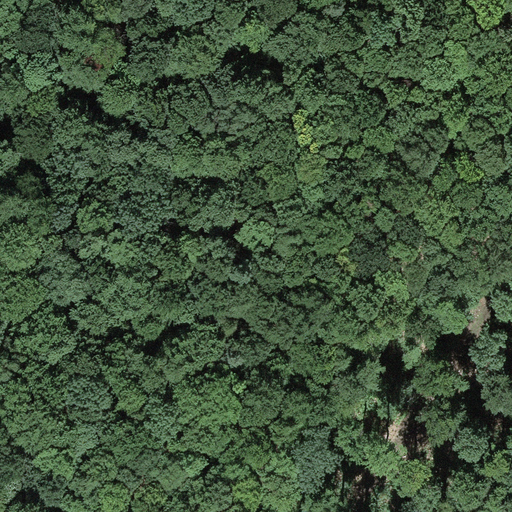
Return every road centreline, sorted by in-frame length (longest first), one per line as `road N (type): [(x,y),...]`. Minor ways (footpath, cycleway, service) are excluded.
road 1 (track): [(511,272),(422,433),(351,511)]
road 2 (track): [(0,187),(129,0)]
